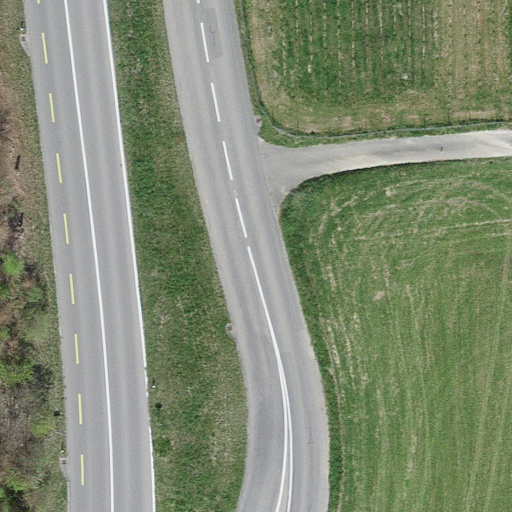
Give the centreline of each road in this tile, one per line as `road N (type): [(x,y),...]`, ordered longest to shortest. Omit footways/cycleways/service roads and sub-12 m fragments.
road 1 (primary): [(66,0),(108,360),(110,511)]
road 2 (tertiary): [(289,435),(197,0)]
road 3 (track): [(231,180),(350,151),(511,140)]
